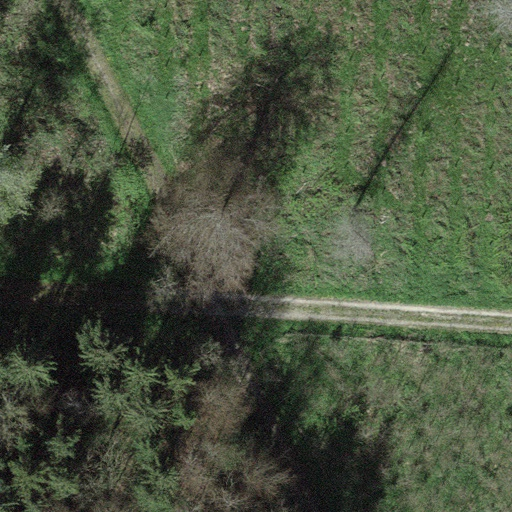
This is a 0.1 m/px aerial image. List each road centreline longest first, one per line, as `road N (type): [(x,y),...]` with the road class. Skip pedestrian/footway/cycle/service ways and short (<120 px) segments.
road 1 (track): [(321,511),(63,0)]
road 2 (track): [(511,317),(210,295),(0,293)]
